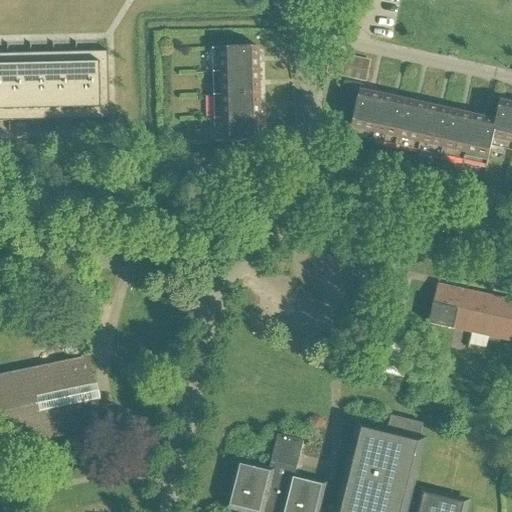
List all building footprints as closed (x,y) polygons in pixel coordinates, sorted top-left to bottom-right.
[(213,50),(213,73),(260,72),(259,49),(213,50)] [(100,53),(75,54),(76,86),(100,85),(100,75),(100,64),(100,53)] [(108,53),(100,53),(100,64),(108,64),(108,53)] [(52,54),(30,55),(30,87),(53,87),(52,54)] [(75,54),(52,54),(53,87),(76,86),(75,54)] [(327,74),(366,83),(371,63),(331,54),(327,74)] [(30,55),(7,55),(8,88),(30,87),(30,55)] [(108,64),(100,64),(100,75),(108,74),(108,64)] [(213,73),(214,97),(260,96),(260,72),(213,73)] [(108,74),(100,75),(100,85),(109,85),(108,74)] [(350,137),(373,142),(383,97),(364,93),(364,90),(364,89),(364,88),(364,87),(363,87),(362,86),(348,83),(347,83),(346,83),(345,83),(344,84),(344,85),(344,86),(339,107),(339,108),(339,109),(340,110),(341,110),(341,111),(355,114),(350,137)] [(100,85),(76,86),(77,121),(101,120),(101,107),(101,96),(100,85)] [(109,85),(100,85),(101,96),(109,96),(109,85)] [(76,86),(53,87),(54,122),(77,121),(76,86)] [(8,88),(0,87),(0,122),(9,123),(8,88)] [(30,87),(8,88),(9,123),(31,122),(30,87)] [(53,87),(30,87),(31,122),(54,122),(53,87)] [(109,96),(101,96),(101,107),(109,107),(109,96)] [(214,97),(214,120),(261,119),(260,96),(214,97)] [(373,142),(396,147),(406,102),(383,97),(373,142)] [(396,147),(418,152),(428,107),(406,102),(396,147)] [(491,148),(511,152),(511,104),(500,102),(496,122),(491,148)] [(109,107),(101,107),(101,120),(109,120),(109,107)] [(418,152),(441,157),(451,112),(428,107),(418,152)] [(441,157),(464,162),(474,117),(451,112),(441,157)] [(487,167),(491,148),(496,122),(474,117),(464,162),(487,167)] [(261,119),(214,120),(215,144),(247,143),(247,148),(255,148),(254,143),(262,143),(261,119)] [(511,302),(437,286),(429,326),(454,331),(454,330),(511,342),(511,302)] [(412,344),(389,339),(381,374),(404,380),(412,344)] [(106,511),(118,508),(97,448),(94,449),(91,440),(91,437),(90,430),(93,429),(87,367),(56,369),(56,372),(33,377),(32,375),(2,385),(16,423),(3,428),(14,457),(17,487),(29,486),(31,511),(106,511)] [(239,467),(229,508),(239,510),(238,511),(463,511),(465,504),(423,494),(421,502),(405,498),(423,425),(391,417),(386,436),(361,430),(339,511),(336,511),(335,511),(331,505),(324,510),(316,509),(321,486),(298,480),(299,476),(294,475),(298,456),(302,442),(276,436),(268,469),(263,468),(262,472),(239,467)]
